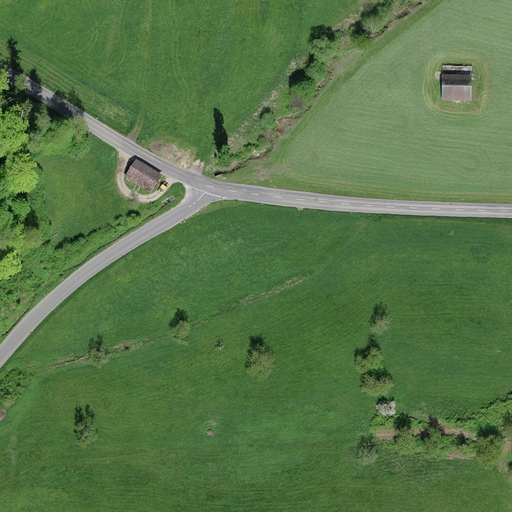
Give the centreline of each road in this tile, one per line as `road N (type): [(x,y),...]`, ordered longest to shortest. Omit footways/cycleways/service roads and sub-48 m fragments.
road 1 (secondary): [(511,210),(343,203),(208,186)]
road 2 (tertiary): [(208,186),(90,268),(0,355)]
road 3 (secondary): [(208,186),(0,71)]
road 4 (track): [(233,191),(265,172),(331,91)]
